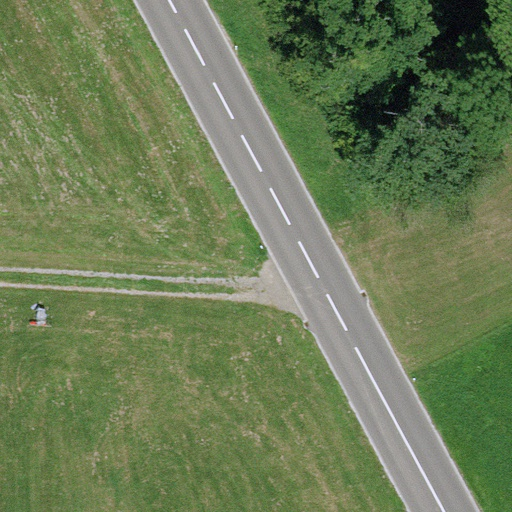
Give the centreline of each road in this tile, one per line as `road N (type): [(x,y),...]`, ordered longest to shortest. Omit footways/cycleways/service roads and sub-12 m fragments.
road 1 (tertiary): [(447,511),(170,0)]
road 2 (track): [(0,281),(329,294)]
